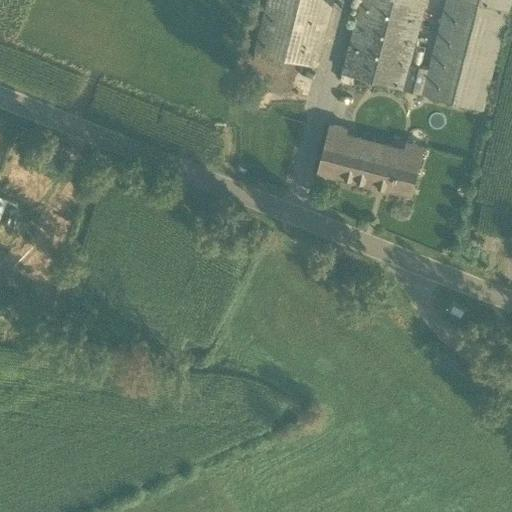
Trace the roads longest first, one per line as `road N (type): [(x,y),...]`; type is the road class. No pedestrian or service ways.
road 1 (residential): [(0,102),(511,304)]
road 2 (track): [(411,261),(422,311),(511,387)]
